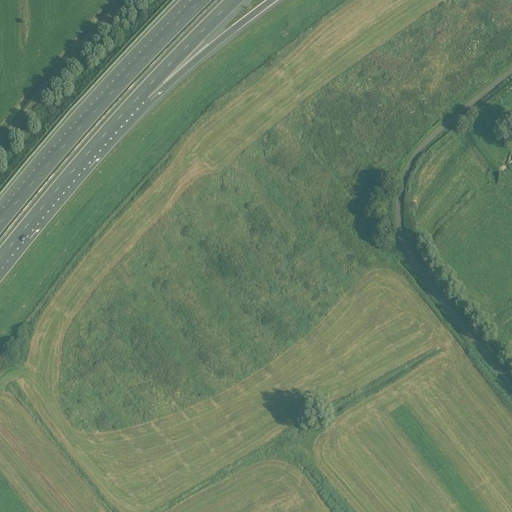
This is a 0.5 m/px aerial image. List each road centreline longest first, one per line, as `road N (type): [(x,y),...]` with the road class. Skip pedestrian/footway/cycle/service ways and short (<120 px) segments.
road 1 (motorway): [(193,6),(0,222)]
road 2 (motorway): [(0,261),(123,112)]
road 3 (motorway): [(123,112),(269,0)]
road 4 (motorway): [(123,112),(233,0)]
